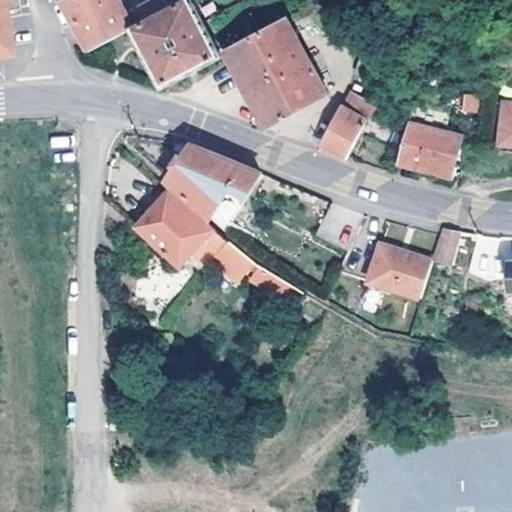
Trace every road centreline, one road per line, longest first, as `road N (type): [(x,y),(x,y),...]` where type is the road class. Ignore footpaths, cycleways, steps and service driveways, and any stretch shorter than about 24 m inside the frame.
road 1 (tertiary): [(101,99),(134,102),(404,202),(511,219)]
road 2 (residential): [(101,99),(86,256),(91,435)]
